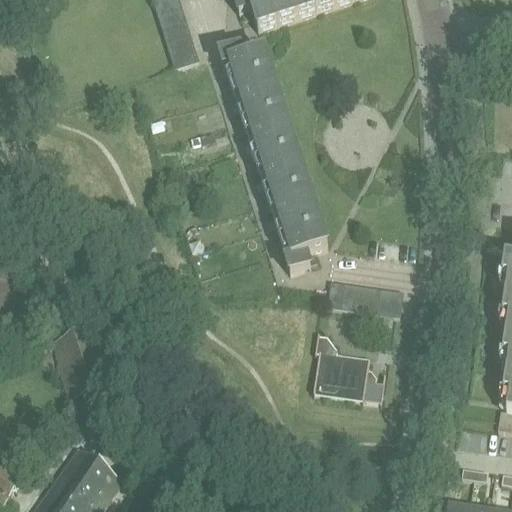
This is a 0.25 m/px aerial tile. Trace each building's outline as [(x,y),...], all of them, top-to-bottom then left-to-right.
[(252,17),(258,38),(288,29),(377,0),(376,0),(259,0),(249,3),(247,0),(236,0),(234,1),(241,21),(252,17)] [(158,20),(182,13),(178,1),(155,9),(158,20)] [(186,24),(182,13),(158,20),(162,31),(186,24)] [(162,31),(165,43),(189,35),(186,24),(162,31)] [(193,47),(189,35),(165,43),(169,54),(193,47)] [(196,58),(193,47),(169,54),(172,65),(196,58)] [(329,256),(266,60),(245,67),(242,56),(221,62),(225,75),(231,73),(293,266),(287,268),(291,281),(312,275),(308,263),(329,256)] [(200,69),(196,58),(172,65),(176,77),(200,69)] [(511,262),(505,262),(502,281),(508,282),(503,320),(509,321),(503,359),(509,360),(504,398),(510,399),(507,418),(501,417),(498,436),(511,438),(511,262)] [(0,325),(22,305),(4,285),(8,282),(0,273),(0,325)] [(331,287),(328,313),(339,315),(343,289),(331,287)] [(355,291),(343,289),(339,315),(351,316),(355,291)] [(363,318),(367,293),(355,291),(351,316),(363,318)] [(379,294),(367,293),(363,318),(376,320),(379,294)] [(391,296),(379,294),(376,320),(388,322),(391,296)] [(388,322),(400,323),(403,298),(391,296),(388,322)] [(100,336),(90,339),(53,351),(70,405),(117,390),(100,336)] [(319,360),(314,401),(315,401),(315,398),(363,405),(362,408),(364,408),(364,406),(371,407),(381,409),(380,411),(382,411),(386,381),(384,381),(383,390),(374,388),(374,386),(369,378),(368,378),(370,365),(369,365),(368,366),(337,362),(338,356),(328,343),(322,342),(319,342),(320,340),(318,340),(315,362),(317,362),(317,360),(318,360),(319,360)] [(107,511),(124,488),(79,457),(39,511),(107,511)] [(4,469),(0,473),(0,497),(8,504),(22,488),(7,476),(9,473),(4,469)] [(463,474),(462,484),(474,486),(476,476),(463,474)] [(476,476),(474,486),(487,488),(488,478),(476,476)] [(502,490),(511,491),(511,481),(503,480),(502,490)]
